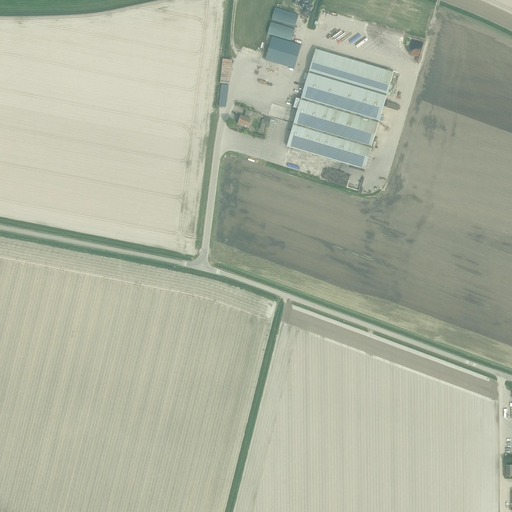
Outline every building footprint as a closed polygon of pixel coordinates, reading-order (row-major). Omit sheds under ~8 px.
[(295,29),(271,22),(267,34),(291,41),(295,29)] [(273,36),(266,60),(294,69),(301,45),(273,36)] [(349,49),(360,42),(358,40),(348,47),(349,49)] [(360,51),(362,54),(373,47),(371,44),(360,51)] [(379,121),(387,96),(394,72),(316,49),(302,98),(379,121)] [(228,84),(231,60),(223,59),(220,83),(228,84)] [(221,85),(219,107),(226,107),(228,85),(221,85)] [(294,107),(299,109),(287,147),(365,170),(379,123),(297,98),(294,107)] [(237,124),(247,128),(249,123),(251,119),(247,118),(250,111),(246,109),(246,112),(244,116),(240,115),(237,124)]
